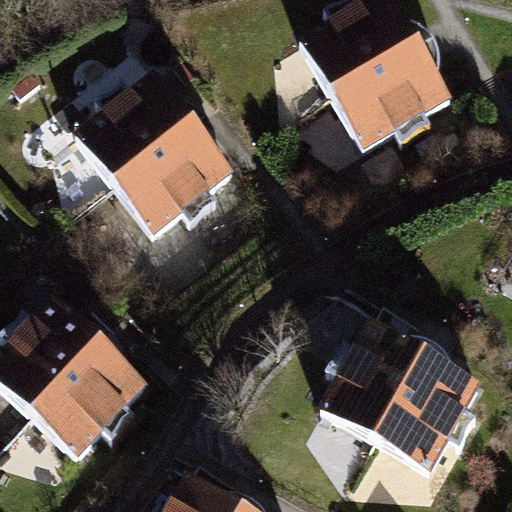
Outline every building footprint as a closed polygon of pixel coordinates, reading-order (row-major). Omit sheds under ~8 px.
[(380,11),(287,69),(321,123),(415,65),(380,11)] [(415,65),(321,123),(353,175),(447,117),(415,65)] [(142,84),(61,150),(104,203),(187,139),(142,84)] [(187,139),(104,203),(149,258),(230,192),(187,139)] [(0,410),(27,434),(95,358),(50,317),(0,372),(0,410)] [(354,337),(306,430),(367,461),(415,369),(354,337)] [(27,434),(75,477),(142,401),(95,358),(27,434)] [(415,369),(367,461),(424,491),(472,398),(415,369)] [(200,511),(172,497),(164,511),(200,511)]
